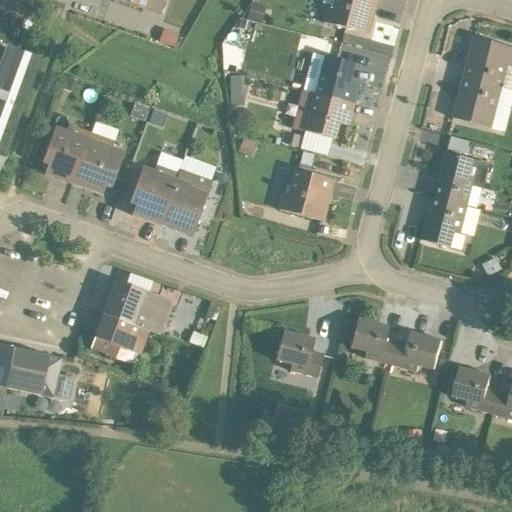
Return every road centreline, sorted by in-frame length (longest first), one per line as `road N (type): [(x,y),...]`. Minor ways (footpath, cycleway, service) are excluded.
road 1 (residential): [(370,261),(269,288),(232,286),(94,238)]
road 2 (residential): [(430,0),(370,261)]
road 3 (residential): [(94,238),(61,332),(0,330)]
road 4 (residential): [(370,261),(389,281),(481,306)]
